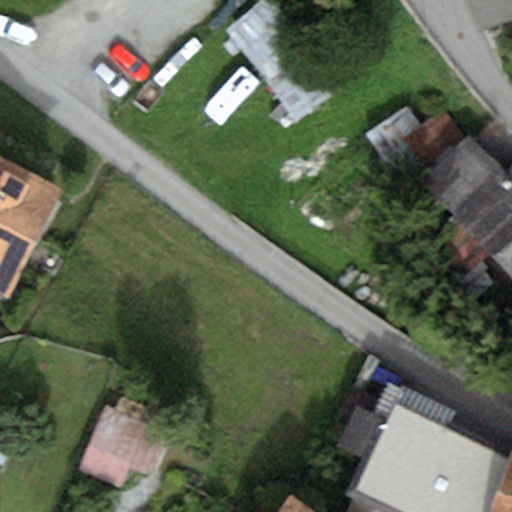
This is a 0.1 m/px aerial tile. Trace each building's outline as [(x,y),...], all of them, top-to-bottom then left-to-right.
[(511,0),(464,0),(475,31),(511,18),(511,0)] [(404,139),(424,166),(463,138),(443,111),(404,139)] [(511,165),(505,172),(469,135),(422,184),(511,274),(511,165)] [(0,290),(10,295),(65,190),(0,156),(0,290)] [(396,405),(448,426),(455,412),(389,382),(373,412),(358,403),(339,450),(369,462),(396,405)] [(383,400),(352,386),(340,412),(371,427),(383,400)] [(165,429),(104,405),(78,471),(120,488),(128,467),(147,475),(165,429)] [(511,451),(448,426),(396,405),(369,462),(354,494),(395,511),(493,511),(511,454),(511,451)] [(511,511),(511,454),(493,511),(511,511)] [(312,511),(291,497),(279,511),(312,511)]
